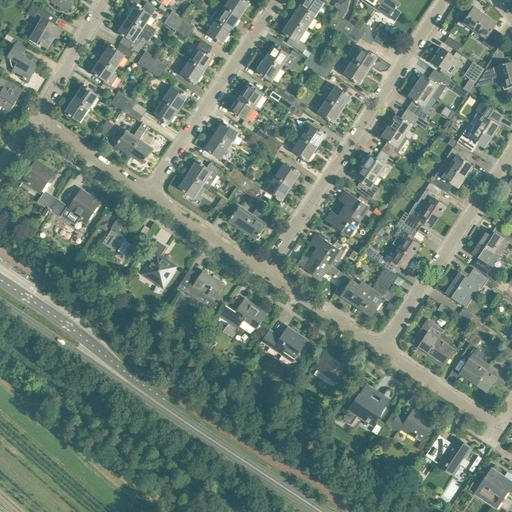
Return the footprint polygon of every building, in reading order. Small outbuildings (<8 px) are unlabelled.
[(55,0),(53,3),(62,8),(64,5),(70,9),(74,3),(73,2),(73,0),(55,0)] [(243,0),(230,0),(226,7),(241,17),(249,4),(246,1),(244,0),(243,0),(244,0),(243,0)] [(304,0),(300,6),(315,16),(324,3),(319,0),(304,0)] [(376,9),(381,0),(362,0),(364,1),(368,8),(366,12),(372,15),(376,9)] [(399,3),(395,0),(381,0),(376,9),(395,22),(402,12),(396,8),(397,7),(397,6),(399,3)] [(30,10),(29,13),(42,21),(30,40),(40,46),(41,44),(48,48),(54,36),(53,35),(58,26),(54,24),(59,17),(51,13),(34,4),(32,8),(30,10)] [(142,9),(143,9),(141,7),(140,8),(137,6),(128,19),(153,35),(156,29),(147,23),(152,16),(142,9)] [(315,16),(300,6),(292,20),(307,30),(315,16)] [(232,30),(241,17),(226,7),(217,20),(232,30)] [(475,31),(486,15),(474,7),(470,13),(466,10),(460,20),(475,31)] [(335,28),(342,17),(343,18),(345,14),(339,9),(337,13),(329,24),(335,28)] [(173,11),(169,17),(180,24),(184,18),(173,11)] [(186,14),(184,18),(180,24),(191,32),(195,26),(190,23),(193,18),(186,14)] [(497,23),(486,15),(475,31),(486,38),(483,42),(493,49),(497,43),(503,34),(494,28),(497,23)] [(180,24),(169,17),(165,23),(176,30),(180,24)] [(348,21),(343,18),(342,17),(335,28),(341,32),(348,21)] [(153,35),(128,19),(119,32),(123,35),(122,35),(124,37),(125,36),(134,42),(139,34),(149,41),(153,35)] [(223,44),(232,30),(217,20),(208,34),(217,40),(219,42),(219,41),(223,44)] [(307,30),(292,20),(283,33),(287,35),(286,36),(288,37),(289,37),(290,38),(287,43),(303,53),(307,48),(300,40),(307,30)] [(346,36),(350,30),(353,25),(348,21),(341,32),(343,34),(341,39),(345,41),(346,36)] [(191,32),(180,24),(176,30),(187,38),(191,32)] [(365,24),(361,30),(353,25),(350,30),(361,37),(361,38),(371,45),(375,39),(374,38),(370,27),(365,24)] [(361,37),(350,30),(346,36),(357,43),(361,38),(361,37)] [(380,31),(375,39),(382,44),(388,36),(380,31)] [(28,46),(8,34),(5,38),(12,42),(9,47),(13,50),(10,56),(13,71),(13,72),(19,75),(19,77),(22,79),(23,78),(26,80),(26,79),(29,81),(40,62),(24,53),(28,46)] [(461,47),(456,43),(448,38),(445,43),(458,52),(461,47)] [(501,44),(498,49),(491,58),(495,60),(496,67),(487,70),(475,87),(476,87),(477,86),(484,84),(493,81),(492,79),(502,76),(506,88),(511,86),(511,85),(511,61),(510,56),(505,58),(501,44)] [(126,55),(117,49),(114,47),(114,48),(110,45),(101,59),(116,69),(126,55)] [(290,54),(281,48),(279,47),(278,47),(275,45),(266,58),(281,67),(290,54)] [(211,54),(209,53),(208,53),(199,47),(190,60),(205,70),(214,57),(210,54),(211,54)] [(362,47),(357,56),(353,61),(368,71),(377,57),(374,55),(374,54),(372,53),(362,47)] [(462,62),(450,53),(441,48),(432,61),(442,67),(439,72),(444,76),(452,65),(454,66),(455,65),(459,68),(462,62)] [(146,51),(142,57),(153,64),(157,59),(146,51)] [(312,52),(308,57),(319,65),(323,59),(312,52)] [(153,64),(142,57),(138,63),(149,70),(153,64)] [(319,65),(308,57),(304,63),(315,71),(319,65)] [(281,67),(266,58),(257,72),(261,74),(260,75),(262,76),(263,75),(272,81),(281,67)] [(116,69),(101,59),(92,72),(96,75),(98,76),(105,81),(104,82),(110,86),(113,86),(118,78),(117,75),(116,74),(119,71),(116,69)] [(168,66),(157,59),(153,64),(165,72),(168,66)] [(333,66),(323,59),(319,65),(329,72),(333,66)] [(196,83),(205,70),(190,60),(181,74),(191,80),(190,80),(192,82),(193,81),(196,83)] [(360,84),(368,71),(353,61),(345,73),(354,80),(353,81),(355,82),(356,81),(360,84)] [(485,69),(484,68),(474,61),(465,75),(476,82),(485,69)] [(165,72),(153,64),(149,70),(160,78),(165,72)] [(329,72),(319,65),(315,71),(326,78),(329,72)] [(456,84),(450,80),(444,76),(436,70),(430,79),(423,75),(416,86),(432,96),(437,100),(447,86),(452,89),(456,84)] [(0,75),(0,86),(3,88),(0,94),(0,104),(2,106),(4,107),(2,112),(7,114),(9,110),(11,111),(24,90),(8,80),(0,75)] [(255,87),(253,86),(249,84),(240,97),(255,106),(264,93),(255,87)] [(348,93),(346,92),(336,85),(327,99),(343,109),(352,96),(348,93)] [(89,89),(90,89),(88,87),(87,88),(84,86),(75,99),(90,109),(98,95),(89,89)] [(432,96),(416,86),(409,97),(414,101),(409,109),(408,108),(407,109),(424,120),(428,114),(422,110),(432,96)] [(184,94),(182,93),(173,87),(164,100),(179,110),(188,97),(184,94)] [(463,89),(460,94),(465,98),(469,92),(463,89)] [(286,90),(282,96),(293,104),(297,98),(286,90)] [(119,91),(115,97),(126,104),(130,99),(119,91)] [(293,104),(282,96),(278,102),(289,109),(293,104)] [(126,104),(115,97),(111,103),(122,110),(126,104)] [(255,106),(240,97),(231,110),(235,113),(237,115),(237,114),(246,120),(255,106)] [(334,123),(343,109),(327,99),(324,97),(320,102),(323,105),(319,112),(329,118),(328,119),(330,121),(330,120),(334,123)] [(308,105),(297,98),(293,104),(304,111),(308,105)] [(90,109),(75,99),(66,112),(70,114),(69,115),(71,116),(72,116),(81,122),(90,109)] [(128,114),(132,108),(136,102),(130,99),(126,104),(122,110),(115,121),(119,124),(127,113),(128,114)] [(170,124),(179,110),(164,100),(155,114),(164,120),(166,122),(166,121),(170,124)] [(501,114),(492,108),(482,101),(476,111),(477,112),(476,114),(482,118),(476,126),(492,137),(493,138),(494,137),(497,132),(496,131),(500,126),(494,122),(500,115),(501,114)] [(147,109),(136,102),(132,108),(143,115),(147,109)] [(304,111),(293,104),(289,109),(300,117),(304,111)] [(143,115),(132,108),(128,114),(139,121),(143,115)] [(429,123),(424,120),(407,109),(407,110),(408,111),(402,119),(397,115),(389,126),(405,136),(410,129),(413,131),(418,125),(425,129),(429,123)] [(105,136),(113,124),(107,120),(99,132),(105,136)] [(309,120),(306,121),(301,129),(301,132),(305,134),(302,138),(317,148),(326,134),(322,132),(323,131),(321,130),(320,131),(313,126),(314,124),(309,120)] [(229,126),(227,124),(227,125),(223,122),(214,136),(229,145),(238,132),(229,126)] [(485,148),(492,137),(476,126),(471,123),(457,142),(472,152),(478,143),(485,148)] [(405,136),(389,126),(382,137),(389,141),(383,150),(398,160),(402,154),(396,150),(405,136)] [(130,155),(140,140),(121,127),(116,134),(122,138),(121,140),(120,140),(119,142),(117,146),(130,155)] [(260,129),(256,135),(267,142),(271,136),(260,129)] [(267,142),(256,135),(253,141),(263,148),(267,142)] [(229,145),(214,136),(206,149),(209,151),(209,152),(211,153),(220,159),(229,145)] [(282,144),(271,136),(267,142),(278,150),(282,144)] [(308,161),(317,148),(302,138),(294,150),(303,157),(302,158),(304,159),(305,158),(308,161)] [(153,149),(145,143),(140,140),(130,155),(143,164),(146,160),(148,158),(147,158),(153,149)] [(278,150),(267,142),(263,148),(274,155),(278,150)] [(466,161),(472,152),(457,142),(444,162),(450,166),(466,177),(473,166),(466,161)] [(394,165),(398,160),(383,150),(382,151),(382,150),(381,151),(382,151),(377,159),(370,154),(362,166),(379,176),(389,162),(394,165)] [(37,160),(24,179),(28,182),(28,183),(30,184),(31,184),(44,193),(38,202),(49,210),(57,198),(46,191),(51,184),(48,181),(54,172),(37,160)] [(203,165),(204,164),(202,163),(201,164),(198,161),(189,174),(204,184),(209,188),(221,170),(210,163),(208,168),(203,165)] [(297,170),(295,169),(285,162),(276,176),(291,186),(300,173),(296,171),(297,170)] [(379,176),(362,166),(355,177),(362,182),(357,189),(356,189),(355,190),(371,200),(377,191),(372,187),(379,176)] [(458,188),(466,177),(450,166),(443,177),(437,174),(431,183),(442,190),(446,192),(452,183),(458,188)] [(235,168),(231,173),(242,180),(246,175),(235,168)] [(242,180),(231,173),(227,180),(238,187),(242,180)] [(204,184),(189,174),(180,188),(184,190),(183,191),(185,192),(186,192),(195,198),(204,184)] [(243,191),(247,185),(251,179),(246,175),(242,180),(238,187),(243,191)] [(282,200),(291,186),(276,176),(267,189),(277,196),(276,197),(278,198),(279,198),(282,200)] [(262,186),(251,179),(247,185),(258,192),(262,186)] [(436,199),(442,190),(431,183),(425,191),(418,203),(426,208),(438,217),(442,211),(443,211),(444,209),(443,209),(446,206),(436,199)] [(258,192),(247,185),(243,191),(254,198),(258,192)] [(82,190),(76,199),(67,211),(86,224),(100,202),(82,190)] [(370,207),(354,196),(346,191),(340,200),(347,205),(343,210),(360,222),(370,207)] [(228,201),(222,197),(214,209),(220,213),(228,201)] [(68,206),(57,198),(49,210),(61,218),(68,206)] [(431,227),(438,217),(426,208),(418,203),(409,215),(406,213),(401,220),(416,229),(422,221),(431,227)] [(253,215),(240,206),(234,215),(233,215),(232,217),(230,221),(243,230),(253,215)] [(257,208),(253,215),(243,230),(256,239),(259,235),(260,236),(261,233),(260,233),(266,224),(265,223),(266,221),(269,221),(267,213),(265,213),(257,208)] [(360,222),(343,210),(339,216),(332,211),(326,221),(350,237),(360,222)] [(120,215),(116,222),(115,221),(114,220),(106,214),(99,225),(107,231),(112,223),(113,224),(111,228),(112,229),(103,242),(115,250),(119,244),(122,246),(118,250),(128,257),(129,254),(135,246),(124,239),(134,224),(120,215)] [(496,218),(492,223),(496,226),(504,230),(507,224),(496,218)] [(410,238),(416,229),(401,220),(396,227),(400,229),(395,236),(397,238),(393,244),(401,249),(412,256),(416,251),(417,251),(418,249),(417,248),(419,245),(420,245),(410,238)] [(511,235),(504,230),(496,226),(493,232),(494,232),(491,236),(486,232),(486,233),(487,234),(481,244),(499,256),(509,242),(511,243),(511,235)] [(345,252),(326,240),(317,234),(311,243),(318,248),(314,253),(331,265),(334,259),(338,262),(345,252)] [(157,240),(151,248),(146,256),(152,260),(143,273),(164,287),(171,275),(177,267),(161,256),(167,247),(157,240)] [(499,256),(481,244),(474,254),(473,253),(472,253),(481,259),(476,266),(475,265),(474,266),(487,275),(488,274),(487,274),(490,269),(491,269),(486,265),(487,263),(492,267),(499,256)] [(405,267),(412,256),(401,249),(397,254),(391,251),(386,258),(382,256),(382,257),(378,254),(374,260),(378,262),(386,268),(386,267),(389,269),(395,261),(405,268),(405,267)] [(340,271),(331,265),(314,253),(310,259),(304,254),(298,264),(321,279),(325,274),(327,275),(336,277),(340,271)] [(379,299),(382,295),(383,296),(389,287),(397,275),(389,269),(386,267),(386,268),(378,280),(372,289),(360,307),(360,308),(362,305),(365,307),(363,310),(372,316),(382,300),(379,299)] [(190,269),(185,277),(178,288),(203,303),(215,311),(219,304),(215,301),(220,293),(225,285),(204,271),(200,275),(190,269)] [(480,285),(468,278),(460,272),(459,273),(461,274),(454,284),(473,296),(480,285)] [(360,307),(372,289),(363,283),(360,286),(348,277),(342,286),(347,289),(342,296),(351,302),(353,299),(361,305),(359,307),(360,307)] [(500,277),(496,282),(506,289),(510,284),(500,277)] [(506,289),(496,282),(493,288),(503,294),(506,289)] [(473,296),(454,284),(448,293),(446,293),(466,306),(473,296)] [(511,292),(506,289),(503,294),(511,300),(511,292)] [(226,306),(220,314),(219,316),(229,324),(227,326),(224,332),(232,337),(243,320),(257,329),(267,313),(245,298),(236,312),(226,306)] [(455,314),(450,310),(442,304),(438,310),(452,319),(455,314)] [(484,323),(473,316),(462,309),(459,315),(475,325),(480,329),(484,323)] [(430,352),(444,330),(442,328),(440,331),(432,327),(434,324),(428,319),(413,341),(419,345),(418,346),(419,347),(420,346),(430,352)] [(498,333),(484,323),(480,329),(486,332),(494,338),(498,333)] [(471,343),(480,329),(475,325),(466,339),(471,343)] [(270,329),(265,337),(262,341),(292,362),(302,348),(307,340),(300,335),(299,337),(287,329),(280,340),(273,336),(276,333),(270,329)] [(445,329),(444,330),(430,352),(439,358),(439,360),(440,360),(445,364),(446,365),(456,350),(449,346),(453,340),(445,335),(448,331),(445,329)] [(477,346),(486,332),(480,329),(471,343),(477,346)] [(190,332),(186,339),(197,346),(201,340),(190,332)] [(499,350),(510,357),(511,354),(511,350),(503,345),(499,350)] [(326,352),(320,360),(315,367),(318,369),(315,374),(330,384),(340,383),(350,368),(326,352)] [(477,385),(490,365),(473,354),(468,362),(469,362),(467,365),(466,365),(460,374),(461,374),(461,373),(467,377),(467,378),(467,379),(468,378),(478,384),(477,385)] [(237,365),(234,370),(240,373),(243,368),(237,365)] [(503,385),(508,377),(490,365),(477,385),(478,386),(478,384),(488,390),(487,392),(488,392),(493,383),(501,388),(500,387),(502,384),(503,385)] [(386,397),(384,395),(383,395),(382,397),(366,386),(343,419),(352,425),(359,414),(367,420),(364,424),(367,426),(370,421),(374,424),(384,409),(390,400),(389,400),(388,401),(385,399),(386,397)] [(398,415),(392,423),(408,434),(409,432),(417,438),(417,437),(423,441),(434,424),(413,410),(406,420),(398,415)] [(440,435),(434,443),(426,455),(438,463),(451,472),(458,462),(462,465),(472,449),(458,440),(455,445),(440,435)] [(492,469),(486,477),(475,494),(496,508),(509,489),(511,490),(511,475),(508,473),(505,477),(492,469)]
